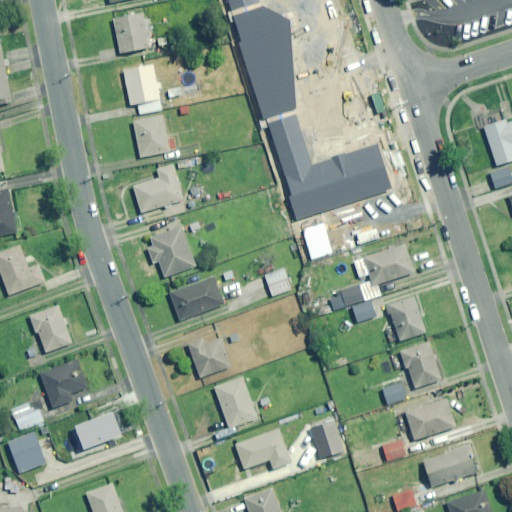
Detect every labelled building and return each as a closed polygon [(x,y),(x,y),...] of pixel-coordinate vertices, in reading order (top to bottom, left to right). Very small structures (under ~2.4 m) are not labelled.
[(150,49),(143,14),(113,20),(120,54),(150,49)] [(0,100),(10,99),(0,45),(0,100)] [(159,101),(152,66),(124,71),(130,106),(159,101)] [(167,137),(162,116),(133,122),(140,159),(180,150),(177,135),(167,137)] [(511,122),(506,124),(505,121),(484,128),(496,167),(511,161),(511,122)] [(182,201),(171,166),(156,170),(159,180),(133,188),(141,214),(182,201)] [(511,184),(511,176),(510,169),(490,174),(494,190),(511,184)] [(0,236),(15,234),(8,191),(0,192),(0,236)] [(145,238),(152,261),(157,259),(164,279),(196,268),(182,226),(157,234),(145,238)] [(415,273),(406,245),(353,262),(359,279),(370,275),(374,287),(415,273)] [(28,269),(19,246),(0,253),(0,274),(8,297),(44,283),(37,266),(28,269)] [(291,291),(280,256),(260,262),(271,297),(291,291)] [(225,306),(214,277),(169,294),(179,322),(225,306)] [(362,302),(357,286),(327,297),(333,312),(362,302)] [(426,334),(416,297),(388,306),(399,342),(426,334)] [(71,344),(58,307),(29,317),(35,334),(38,334),(45,353),(71,344)] [(373,319),(369,307),(352,312),(356,324),(373,319)] [(231,368),(219,332),(187,343),(199,379),(231,368)] [(442,380),(428,343),(390,356),(395,370),(406,366),(415,390),(442,380)] [(88,389),(79,361),(40,374),(52,410),(73,403),(71,395),(88,389)] [(257,420),(242,378),(213,388),(229,430),(257,420)] [(409,400),(405,384),(382,389),(386,405),(409,400)] [(456,428),(447,399),(404,413),(414,442),(456,428)] [(102,454),(90,416),(62,425),(74,463),(102,454)] [(291,465),(279,431),(235,446),(244,470),(269,461),(272,471),(291,465)] [(45,464),(34,433),(8,443),(20,474),(45,464)] [(407,456),(402,440),(382,447),(387,462),(407,456)] [(475,474),(467,447),(423,462),(431,488),(475,474)] [(19,494),(22,481),(7,477),(3,491),(19,494)] [(120,511),(112,486),(86,495),(92,511),(120,511)] [(279,511),(272,490),(244,500),(248,511),(279,511)] [(400,511),(418,507),(414,490),(392,496),(396,511),(400,511)] [(490,511),(484,491),(446,503),(449,511),(490,511)]
